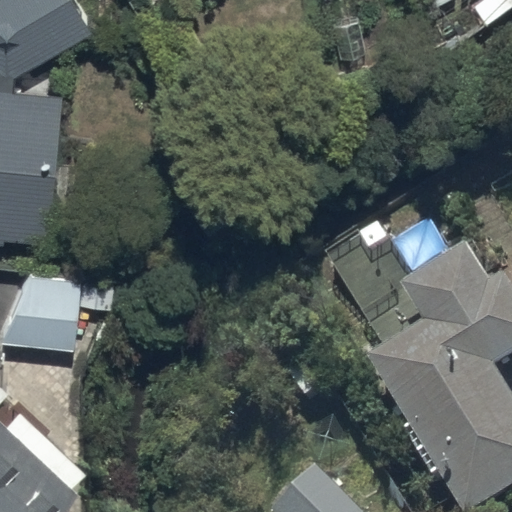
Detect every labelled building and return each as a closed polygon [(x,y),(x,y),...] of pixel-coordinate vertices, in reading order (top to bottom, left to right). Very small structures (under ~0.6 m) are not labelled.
[(0,0),(0,247),(5,248),(6,242),(48,246),(63,103),(14,98),(16,81),(89,37),(67,0),(0,0)] [(423,319),(368,351),(462,510),(511,480),(511,398),(490,362),(511,349),(511,287),(502,271),(489,278),(467,241),(400,280),(423,319)] [(82,276),(26,271),(1,341),(74,347),(77,307),(112,310),(115,285),(81,282),(82,276)] [(0,511),(71,511),(83,499),(73,489),(85,475),(20,415),(8,428),(0,420),(0,511)] [(363,511),(317,464),(270,510),(272,511),(363,511)]
